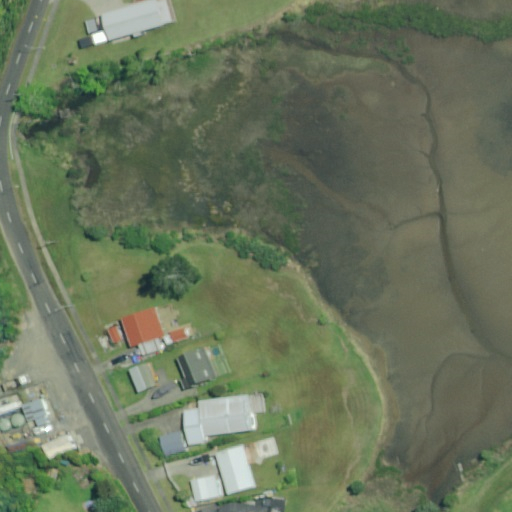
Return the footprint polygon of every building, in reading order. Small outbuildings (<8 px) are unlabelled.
[(166,351),(162,338),(168,337),(159,307),(124,317),(133,347),(143,344),(146,356),(166,351)] [(190,326),(173,331),(177,343),(194,338),(190,326)] [(126,340),(119,327),(110,332),(117,344),(126,340)] [(231,373),(221,346),(181,359),(190,387),(231,373)] [(159,386),(150,363),(132,370),(142,393),(159,386)] [(267,413),(264,394),(200,403),(200,404),(179,407),(181,425),(188,424),(192,445),(209,443),(208,437),(258,430),(256,414),(267,413)] [(51,424),(48,417),(52,416),(45,399),(26,406),(32,423),(39,420),(42,428),(51,424)] [(189,450),(184,431),(163,437),(168,456),(189,450)] [(76,449),(71,435),(45,446),(50,459),(76,449)] [(257,487),(245,446),(219,454),(231,495),(257,487)] [(222,497),(218,476),(194,481),(199,502),(222,497)]
